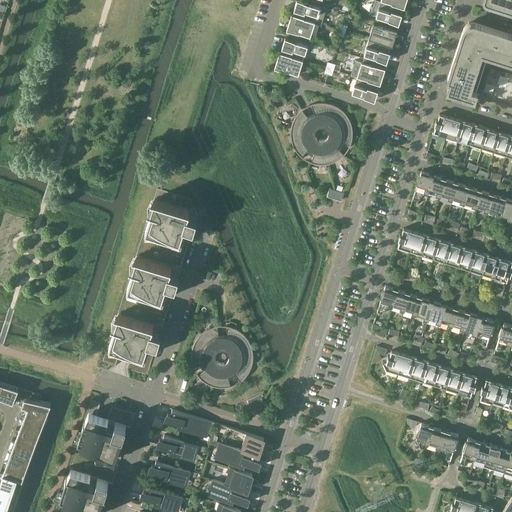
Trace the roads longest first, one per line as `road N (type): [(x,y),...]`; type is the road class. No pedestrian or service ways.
road 1 (residential): [(277,0),(259,77),(390,111)]
road 2 (residential): [(341,265),(287,439)]
road 3 (residential): [(153,397),(207,226)]
road 4 (residential): [(388,116),(341,265)]
road 5 (residential): [(374,275),(501,315)]
road 6 (residential): [(339,387),(465,428)]
road 7 (residential): [(357,330),(483,370)]
road 8 (residential): [(393,218),(511,256)]
road 9 (residential): [(117,511),(153,397)]
